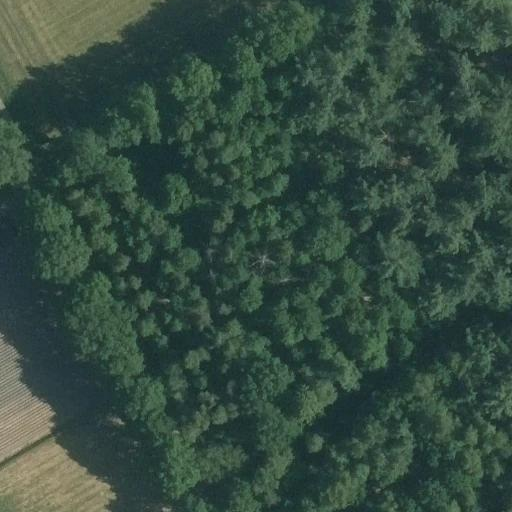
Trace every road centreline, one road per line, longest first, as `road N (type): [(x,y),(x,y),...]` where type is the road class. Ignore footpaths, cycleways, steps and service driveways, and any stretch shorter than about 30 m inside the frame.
road 1 (unclassified): [(212,511),(0,125)]
road 2 (track): [(198,486),(511,301)]
